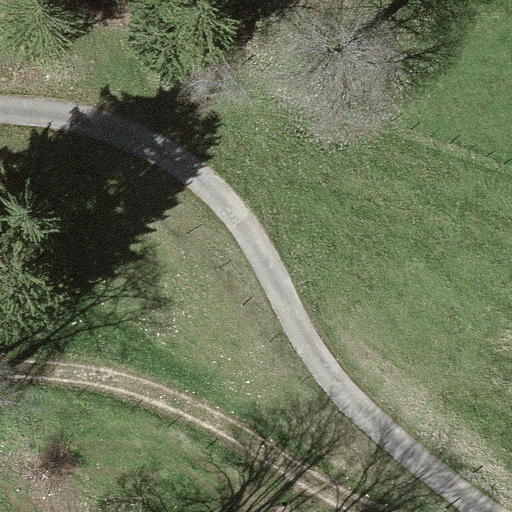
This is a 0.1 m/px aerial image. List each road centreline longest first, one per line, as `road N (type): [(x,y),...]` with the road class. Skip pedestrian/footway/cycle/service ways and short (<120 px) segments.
road 1 (track): [(471,511),(324,375),(265,240),(182,168),(0,113)]
road 2 (track): [(393,511),(256,470),(77,400),(0,391)]
